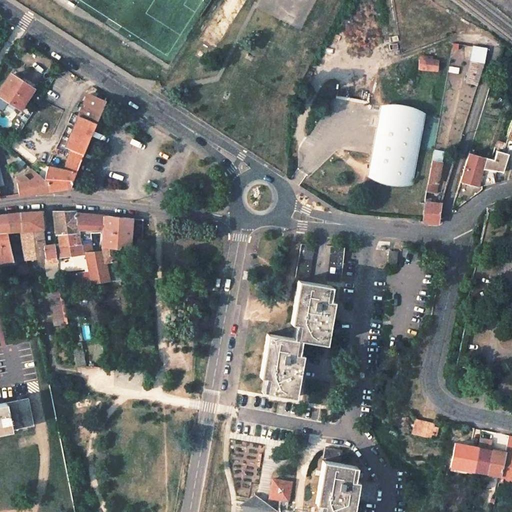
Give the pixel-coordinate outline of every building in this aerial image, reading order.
[(476,89),(485,48),(470,45),(461,86),(476,89)] [(419,58),(418,68),(437,70),(438,60),(419,58)] [(34,89),(12,74),(0,92),(0,95),(21,109),(34,89)] [(104,104),(92,97),(81,117),(78,116),(65,148),(70,150),(63,169),(48,166),(40,177),(47,184),(49,191),(60,189),(71,187),(104,104)] [(423,114),(383,107),(373,163),(375,166),(375,169),(370,176),(411,184),(423,114)] [(444,152),(434,151),(432,164),(441,165),(444,152)] [(474,152),(470,151),(460,182),(478,187),(482,186),(495,183),(493,170),(503,171),(508,154),(497,151),(494,160),(473,154),(474,152)] [(441,165),(432,164),(427,192),(436,193),(441,165)] [(26,177),(17,179),(19,195),(35,193),(49,191),(47,184),(40,177),(33,171),(26,177)] [(432,199),(426,198),(422,222),(429,223),(438,224),(441,204),(431,203),(432,199)] [(31,211),(19,212),(21,230),(42,226),(41,211),(31,211)] [(64,211),(53,211),(57,234),(64,234),(79,233),(75,212),(74,211),(64,211)] [(0,262),(13,261),(9,235),(11,235),(11,232),(21,230),(19,212),(0,214),(0,262)] [(94,214),(75,212),(79,233),(90,232),(104,229),(104,215),(94,214)] [(118,217),(104,215),(104,229),(103,247),(104,247),(115,248),(118,217)] [(128,217),(118,217),(115,248),(130,250),(133,218),(128,217)] [(42,226),(21,230),(22,243),(25,260),(37,258),(44,257),(43,243),(44,242),(42,226)] [(90,232),(79,233),(81,244),(83,253),(84,253),(91,283),(109,280),(104,251),(93,252),(90,232)] [(79,233),(64,234),(65,245),(81,244),(79,233)] [(44,242),(43,243),(44,257),(44,259),(83,253),(81,244),(65,245),(61,246),(60,244),(56,244),(55,242),(44,242)] [(313,245),(300,243),(295,277),(308,279),(313,245)] [(344,248),(330,246),(326,281),(340,282),(344,248)] [(115,248),(104,247),(104,251),(109,280),(120,279),(115,248)] [(396,252),(389,251),(388,264),(395,264),(396,252)] [(144,268),(131,269),(132,278),(130,278),(131,286),(147,285),(144,268)] [(331,286),(298,280),(290,324),(295,324),(293,338),(267,334),(259,376),(264,377),(261,391),(294,396),(299,370),(302,355),(298,354),(300,339),(326,345),(331,314),(333,301),(329,300),(331,286)] [(67,323),(62,294),(49,296),(55,325),(67,323)] [(0,431),(33,425),(27,398),(5,402),(0,403),(0,431)] [(434,423),(415,418),(411,433),(430,438),(434,423)] [(505,450),(499,475),(511,477),(511,436),(508,435),(505,450)] [(477,447),(455,443),(450,466),(472,470),(477,447)] [(342,449),(324,446),(322,457),(340,460),(342,449)] [(472,470),(499,475),(505,450),(493,447),(492,450),(477,447),(472,470)] [(356,466),(322,459),(314,503),(319,503),(317,511),(352,511),(355,493),(358,480),(353,479),(356,466)] [(292,511),(293,510),(287,509),(292,481),(274,478),(270,497),(280,499),(277,511),(292,511)] [(238,509),(241,511),(263,511),(268,506),(250,493),(238,509)]
